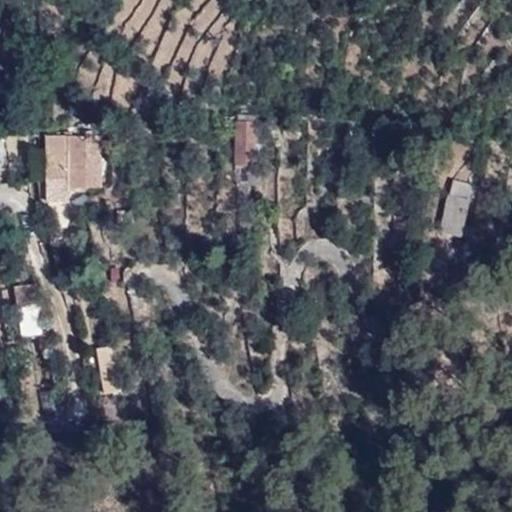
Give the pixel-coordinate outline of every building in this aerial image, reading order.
[(237,122),(236,167),(255,168),(256,116),(237,116),(237,122)] [(84,188),(100,188),(101,138),(46,137),(46,203),(68,203),(68,193),(84,193),(84,188)] [(255,168),(236,167),(236,186),(258,187),(258,168),(255,168)] [(466,198),(444,194),(436,233),(457,238),(466,198)] [(20,334),(41,332),(37,281),(15,283),(20,334)] [(120,392),(112,347),(97,350),(104,394),(120,392)] [(39,393),(43,413),(56,410),(52,391),(39,393)]
